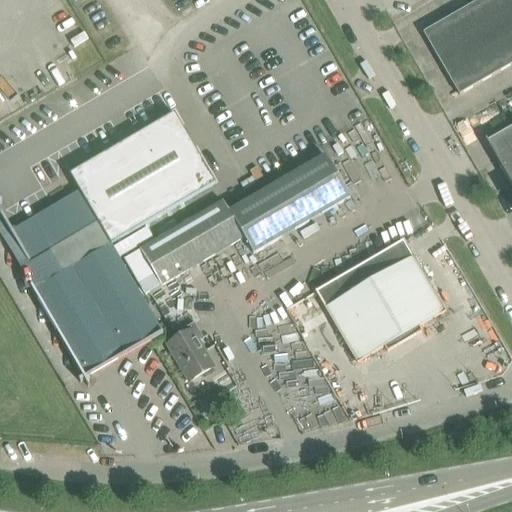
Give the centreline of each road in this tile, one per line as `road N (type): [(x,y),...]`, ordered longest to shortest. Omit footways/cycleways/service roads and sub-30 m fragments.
road 1 (unclassified): [(511,392),(319,445),(180,472),(58,470),(2,456)]
road 2 (unknown): [(298,450),(224,317),(226,296),(438,168)]
road 3 (unclassified): [(511,296),(340,0)]
road 4 (secondary): [(511,468),(320,511)]
